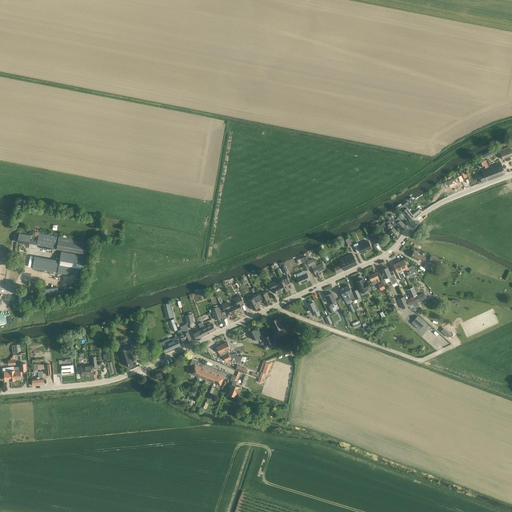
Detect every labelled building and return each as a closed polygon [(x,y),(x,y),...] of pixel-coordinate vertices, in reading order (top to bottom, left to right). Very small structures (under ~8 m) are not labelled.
[(511,145),(499,150),(501,155),(502,159),(511,155),(511,145)] [(484,153),(484,154),(486,157),(496,152),(494,148),(484,153)] [(483,172),(478,174),(480,178),(482,183),(505,174),(503,169),(501,163),(482,170),(483,172)] [(448,181),(448,183),(451,187),(461,183),(458,177),(448,181)] [(411,206),(408,202),(403,206),(402,205),(399,208),(403,212),(403,211),(411,221),(415,217),(408,209),(411,206)] [(391,215),(389,214),(386,217),(395,226),(397,224),(403,230),(406,226),(403,223),(397,218),(395,220),(391,216),(391,215)] [(378,223),(376,225),(380,230),(381,230),(383,232),(386,234),(388,233),(386,230),(385,231),(383,229),(385,227),(388,231),(391,234),(395,238),(399,234),(396,230),(390,223),(388,221),(386,223),(384,222),(382,224),(380,225),(378,223)] [(100,231),(99,236),(106,238),(106,237),(107,230),(102,229),(102,231),(101,231),(100,231)] [(376,231),(369,235),(374,244),(381,241),(376,231)] [(31,235),(24,234),(19,233),(18,242),(29,244),(29,243),(37,245),(87,254),(89,242),(41,234),(41,233),(37,232),(36,236),(38,236),(38,239),(36,239),(35,241),(30,240),(31,235)] [(349,238),(343,240),(345,246),(352,243),(349,238)] [(366,251),(372,248),(368,241),(359,245),(358,243),(353,245),(357,253),(361,251),(363,254),(366,252),(366,251)] [(87,256),(61,251),(60,261),(35,256),(33,268),(83,277),(87,256)] [(426,257),(418,253),(414,251),(411,256),(415,259),(418,260),(419,258),(424,261),(426,257)] [(344,257),(339,259),(341,263),(334,267),(337,273),(357,264),(352,253),(344,257)] [(431,255),(428,262),(440,267),(442,260),(431,255)] [(325,270),(323,265),(322,264),(316,266),(313,259),(309,260),(307,256),(305,257),(309,266),(312,265),(313,268),(312,268),(313,270),(316,274),(318,278),(322,276),(321,274),(320,272),(325,270)] [(408,267),(406,264),(404,260),(399,262),(402,270),(405,268),(408,275),(417,271),(412,265),(408,267)] [(399,262),(393,264),(396,269),(400,278),(400,279),(402,278),(405,276),(402,270),(399,262)] [(429,270),(432,265),(426,262),(424,268),(429,270),(423,274),(421,276),(425,281),(428,278),(435,273),(429,270)] [(391,275),(389,272),(387,267),(382,270),(383,273),(383,274),(385,278),(388,277),(392,285),(397,282),(394,274),(391,275)] [(376,273),(369,276),(371,281),(373,285),(380,281),(378,277),(376,273)] [(297,278),(298,280),(300,284),(310,280),(308,275),(307,274),(297,278)] [(281,278),(282,281),(279,283),(283,292),(289,289),(288,286),(291,284),(288,278),(286,275),(281,278)] [(369,292),(372,290),(368,282),(365,283),(363,279),(356,282),(358,286),(357,286),(359,289),(360,289),(361,293),(368,290),(369,292)] [(277,294),(283,292),(279,283),(275,284),(274,282),(269,284),(270,285),(272,290),(275,289),(277,294)] [(344,287),(340,289),(342,294),(343,296),(346,302),(348,305),(351,303),(352,303),(350,300),(349,298),(344,287)] [(407,290),(411,298),(417,295),(414,287),(407,290)] [(59,292),(58,288),(45,289),(46,298),(59,296),(59,295),(65,294),(65,291),(59,292)] [(262,290),(256,293),(260,300),(262,299),(265,304),(271,301),(269,297),(267,292),(263,294),(262,290)] [(18,293),(19,299),(16,299),(16,301),(19,301),(19,304),(28,303),(27,292),(18,293)] [(405,296),(398,299),(402,309),(408,306),(409,306),(413,304),(413,305),(418,302),(419,301),(419,303),(427,299),(426,299),(426,297),(424,292),(419,294),(417,295),(406,300),(405,296)] [(257,302),(260,300),(256,293),(251,296),(252,299),(249,301),(253,310),(259,307),(257,302)] [(326,296),(331,305),(328,307),(331,313),(334,312),(332,308),(335,306),(333,302),(336,301),(332,293),(326,296)] [(240,296),(235,298),(237,302),(233,304),(237,313),(243,310),(240,305),(244,303),(241,299),(240,296)] [(231,316),(237,313),(233,304),(229,306),(227,302),(222,304),(223,307),(225,311),(229,310),(231,316)] [(316,309),(315,306),(313,302),(307,305),(311,312),(313,310),(314,313),(317,312),(316,309)] [(163,305),(163,306),(163,308),(166,319),(173,317),(169,303),(163,304),(163,305)] [(222,317),(218,307),(213,309),(214,314),(213,314),(215,319),(222,317)] [(207,313),(200,316),(203,322),(210,319),(207,313)] [(195,322),(193,314),(186,316),(188,324),(195,322)] [(418,315),(414,320),(422,327),(426,322),(418,315)] [(271,322),(273,326),(276,332),(283,329),(278,318),(271,322)] [(173,319),(169,321),(173,331),(177,330),(173,319)] [(202,322),(199,324),(200,327),(204,336),(215,330),(213,325),(211,326),(210,323),(204,326),(202,322)] [(181,329),(178,331),(180,335),(180,336),(182,341),(185,339),(186,339),(188,343),(192,341),(190,336),(189,334),(188,331),(189,331),(187,324),(180,327),(181,329)] [(201,330),(193,333),(194,335),(196,339),(204,336),(200,327),(201,330)] [(448,337),(451,333),(444,327),(441,331),(448,337)] [(249,332),(251,337),(252,339),(255,337),(257,340),(260,339),(257,334),(255,329),(249,332)] [(266,344),(274,341),(270,334),(263,338),(266,344)] [(161,342),(166,352),(180,345),(176,337),(171,340),(170,338),(161,342)] [(136,348),(134,343),(133,341),(119,347),(124,361),(126,366),(127,365),(127,367),(131,366),(130,364),(131,364),(127,351),(136,348)] [(227,342),(222,345),(227,355),(237,356),(236,353),(233,354),(232,354),(228,353),(228,352),(229,352),(228,349),(230,348),(229,347),(227,342)] [(222,345),(216,347),(221,357),(223,356),(226,361),(229,360),(231,359),(233,360),(232,362),(240,364),(242,356),(237,356),(227,355),(222,345)] [(85,366),(85,365),(80,366),(81,370),(82,375),(93,374),(92,369),(97,368),(96,363),(96,356),(92,357),(92,365),(91,365),(91,366),(85,366)] [(198,376),(203,364),(203,365),(201,364),(201,363),(196,361),(196,362),(192,360),(190,364),(194,366),(191,373),(198,376)] [(262,373),(265,374),(267,375),(271,364),(266,362),(262,373)] [(45,369),(45,364),(41,365),(41,364),(38,364),(37,364),(34,364),(34,365),(33,365),(34,373),(38,373),(38,372),(38,370),(38,369),(45,369)] [(203,364),(198,376),(206,379),(211,367),(205,365),(205,366),(203,365),(203,364)] [(73,365),(61,366),(62,370),(61,370),(62,374),(69,374),(69,373),(74,373),(73,365)] [(237,376),(236,376),(232,375),(230,380),(233,381),(232,384),(228,393),(233,395),(235,396),(236,392),(238,393),(240,389),(238,388),(238,387),(236,386),(241,372),(245,374),(247,369),(237,366),(235,370),(239,371),(237,376)] [(211,367),(206,379),(214,382),(218,370),(218,371),(216,370),(217,369),(211,367)] [(16,375),(16,371),(15,371),(15,370),(10,371),(5,372),(5,380),(9,380),(9,375),(10,375),(15,375),(15,376),(16,375)] [(218,370),(214,382),(221,385),(224,378),(225,379),(227,373),(220,371),(220,372),(218,371),(219,370),(218,370)] [(9,375),(9,380),(10,380),(15,380),(15,379),(20,379),(20,371),(16,371),(16,375),(15,376),(15,375),(10,375),(9,375)] [(43,375),(43,372),(43,371),(38,372),(38,373),(39,380),(32,380),(32,381),(33,386),(44,384),(43,380),(43,379),(43,375)]
